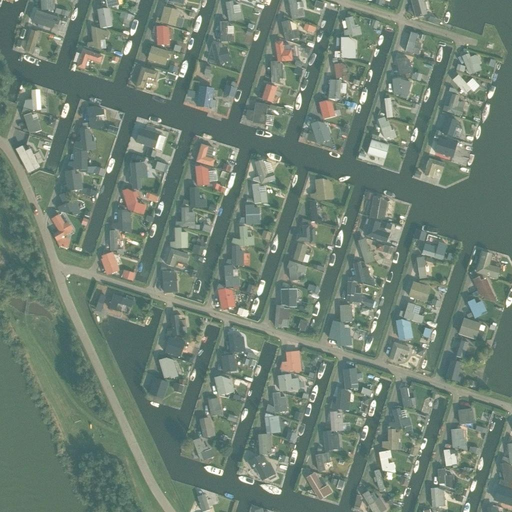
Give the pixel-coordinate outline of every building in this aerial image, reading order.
[(40,0),(41,11),(55,10),(54,0),(40,0)] [(117,0),(105,0),(107,8),(119,5),(117,0)] [(290,0),(288,1),(292,20),(299,19),(297,9),(303,7),(302,2),(296,3),(295,0),(290,0)] [(410,0),(415,17),(427,14),(423,0),(410,0)] [(225,3),(228,22),(242,19),(241,12),(235,13),(233,1),(225,3)] [(180,11),(164,7),(160,22),(176,26),(180,11)] [(109,9),(97,10),(101,29),(112,27),(109,9)] [(41,13),(35,13),(35,28),(47,28),(46,17),(41,17),(41,13)] [(349,38),(361,35),(360,27),(355,28),(352,17),(345,19),(348,30),(344,31),(344,37),(349,35),(349,38)] [(281,23),(285,41),(293,40),(298,38),(296,24),(290,22),(289,21),(281,23)] [(219,22),(220,42),(234,42),(233,34),(227,34),(227,27),(228,26),(228,22),(219,22)] [(157,45),(169,45),(169,33),(170,33),(169,28),(162,26),(162,27),(156,27),(154,27),(152,33),(157,33),(157,45)] [(87,43),(86,46),(101,50),(100,40),(106,40),(109,32),(91,27),(93,42),(87,43)] [(39,33),(31,30),(24,52),(33,55),(39,33)] [(418,34),(411,32),(405,52),(412,54),(413,53),(418,55),(421,44),(416,42),(418,34)] [(348,38),(341,38),(341,52),(335,52),(335,58),(348,58),(348,51),(354,51),(354,44),(348,44),(348,38)] [(278,62),(278,63),(292,60),(290,45),(283,46),(283,41),(275,42),(277,62),(278,62)] [(219,44),(211,46),(216,65),(230,61),(227,47),(220,48),(219,44)] [(147,60),(165,66),(170,52),(151,47),(147,60)] [(101,64),(103,56),(83,49),(76,68),(84,70),(88,60),(101,64)] [(470,75),(481,71),(478,63),(473,65),(469,54),(462,56),(470,75)] [(403,58),(396,60),(400,76),(412,73),(410,65),(405,66),(403,58)] [(278,63),(277,62),(270,62),(271,83),(279,83),(279,80),(283,80),(282,63),(278,64),(278,63)] [(341,64),(334,65),(336,79),(342,78),(343,81),(348,82),(346,66),(341,64)] [(141,67),(135,88),(144,90),(148,78),(155,80),(158,72),(141,67)] [(471,89),(458,75),(453,80),(465,94),(471,89)] [(400,78),(393,79),(394,95),(402,95),(401,88),(408,91),(411,83),(400,79),(400,78)] [(341,81),(330,80),(328,99),(340,100),(341,81)] [(259,96),(257,101),(257,102),(263,102),(263,103),(276,103),(277,92),(276,91),(276,85),(271,85),(271,83),(263,83),(264,96),(259,96)] [(214,88),(199,86),(196,107),(209,109),(211,98),(213,99),(214,88)] [(25,101),(23,108),(33,111),(41,110),(40,90),(31,90),(32,100),(25,101)] [(459,96),(452,94),(448,107),(444,106),(442,111),(461,116),(465,103),(458,101),(459,96)] [(390,98),(384,99),(386,118),(393,118),(390,98)] [(326,101),(319,103),(323,120),(335,117),(332,103),(326,101)] [(268,105),(255,103),(254,111),(247,111),(246,119),(252,122),(252,123),(265,125),(268,105)] [(95,107),(87,108),(90,129),(104,127),(103,121),(96,122),(96,116),(104,115),(103,110),(95,107)] [(31,113),(24,116),(29,134),(36,133),(42,131),(38,119),(34,120),(31,113)] [(385,117),(378,119),(385,139),(390,138),(390,140),(397,137),(394,130),(390,131),(385,117)] [(448,117),(442,120),(450,138),(457,135),(448,117)] [(317,144),(330,140),(329,137),(330,135),(328,128),(326,128),(325,124),(317,121),(310,124),(314,134),(308,133),(306,141),(317,144)] [(136,150),(150,153),(153,139),(146,138),(149,127),(142,125),(136,150)] [(79,130),(81,141),(75,142),(73,146),(73,148),(82,151),(96,150),(96,142),(92,142),(91,133),(88,129),(79,130)] [(22,134),(17,138),(27,154),(33,150),(22,134)] [(442,157),(448,155),(442,139),(436,141),(442,157)] [(367,154),(385,160),(389,145),(371,140),(367,154)] [(209,146),(201,144),(196,162),(213,167),(215,160),(205,157),(209,146)] [(75,163),(69,162),(67,168),(73,170),(87,170),(85,154),(83,154),(83,152),(74,149),(75,163)] [(429,158),(424,175),(432,178),(435,169),(443,171),(445,163),(429,158)] [(263,160),(254,163),(261,185),(275,180),(273,172),(267,174),(263,160)] [(140,163),(130,163),(132,176),(130,178),(130,183),(132,185),(133,189),(141,189),(140,179),(147,178),(146,166),(144,163),(140,163)] [(202,166),(195,167),(197,187),(210,185),(208,170),(202,166)] [(61,186),(60,193),(83,190),(81,174),(75,174),(75,170),(65,172),(66,185),(61,186)] [(323,179),(315,180),(316,192),(314,194),(310,195),(310,198),(318,201),(334,199),(332,183),(323,179)] [(259,184),(252,185),(254,204),(268,202),(267,193),(260,193),(259,184)] [(199,188),(190,188),(190,209),(206,208),(206,199),(199,200),(199,188)] [(132,191),(127,189),(122,191),(128,210),(143,215),(146,206),(138,203),(136,198),(139,197),(137,192),(133,192),(132,191)] [(66,193),(59,195),(63,205),(57,208),(59,212),(66,213),(67,214),(72,212),(73,216),(81,213),(76,200),(70,203),(66,193)] [(382,198),(373,197),(369,218),(378,220),(385,217),(387,203),(382,198)] [(316,202),(309,203),(311,222),(318,222),(316,202)] [(254,205),(245,205),(246,218),(241,219),(239,223),(247,225),(260,225),(259,208),(254,208),(254,205)] [(189,208),(181,208),(181,222),(175,222),(175,227),(195,227),(195,213),(189,213),(189,208)] [(125,210),(118,211),(118,223),(112,224),(111,228),(131,234),(131,213),(125,210)] [(65,224),(59,214),(51,219),(59,231),(53,235),(59,246),(68,249),(70,240),(65,239),(64,237),(71,233),(70,232),(73,230),(68,222),(65,224)] [(374,222),(366,224),(369,240),(383,238),(381,227),(375,228),(374,222)] [(315,244),(315,227),(310,228),(310,226),(303,226),(303,234),(296,234),(296,241),(303,242),(309,242),(309,244),(315,244)] [(248,237),(247,227),(239,227),(240,240),(233,239),(232,242),(231,244),(241,247),(254,246),(254,237),(248,237)] [(181,228),(174,228),(175,242),(170,242),(170,248),(175,249),(188,248),(188,233),(181,233),(181,228)] [(117,231),(110,231),(110,251),(118,251),(117,239),(120,239),(120,235),(117,235),(117,231)] [(358,241),(365,265),(375,262),(371,251),(370,252),(365,239),(358,241)] [(308,247),(298,244),(293,260),(303,262),(307,263),(310,256),(305,255),(308,247)] [(240,246),(232,246),(231,260),(227,260),(226,263),(231,265),(231,266),(244,266),(244,251),(240,251),(240,246)] [(445,252),(424,247),(421,255),(443,261),(445,252)] [(189,255),(171,249),(166,264),(173,267),(176,260),(186,263),(189,255)] [(492,254),(482,251),(476,273),(498,279),(501,268),(489,265),(492,254)] [(119,271),(113,252),(101,256),(102,259),(101,259),(107,276),(119,271)] [(424,257),(416,258),(419,279),(427,278),(424,257)] [(295,263),(289,261),(287,268),(289,269),(290,281),(303,280),(306,267),(295,263)] [(361,262),(353,264),(355,276),(350,278),(350,281),(357,282),(357,284),(364,282),(364,283),(374,286),(373,279),(370,280),(368,268),(362,269),(361,262)] [(232,266),(224,267),(226,288),(233,287),(233,290),(239,291),(238,287),(239,286),(239,277),(233,278),(232,266)] [(169,271),(162,272),(163,294),(177,293),(176,273),(169,271)] [(496,301),(486,278),(481,281),(479,276),(472,280),(478,291),(472,294),(473,296),(476,297),(480,295),(481,298),(483,297),(484,299),(496,303),(496,301)] [(355,283),(347,282),(346,302),(361,303),(361,295),(354,294),(355,283)] [(431,288),(413,282),(408,297),(426,303),(431,288)] [(217,290),(221,310),(235,307),(232,291),(224,288),(217,290)] [(297,289),(281,290),(281,305),(284,305),(289,307),(297,307),(296,299),(298,299),(297,289)] [(134,301),(113,295),(108,309),(115,311),(118,303),(132,308),(134,301)] [(481,314),(487,312),(482,301),(476,303),(474,299),(472,300),(471,298),(467,299),(468,302),(467,302),(472,312),(466,315),(467,317),(470,318),(474,316),(475,318),(481,315),(481,314)] [(415,305),(408,303),(403,318),(422,324),(424,317),(412,313),(415,305)] [(284,306),(276,306),(274,327),(282,328),(283,327),(288,328),(290,309),(284,309),(284,306)] [(351,306),(340,306),(340,323),(352,322),(351,306)] [(179,327),(178,315),(170,316),(172,329),(167,329),(167,334),(173,334),(173,336),(187,335),(186,327),(179,327)] [(469,337),(466,318),(459,319),(462,338),(469,337)] [(402,320),(395,321),(399,341),(413,338),(410,323),(402,320)] [(336,341),(337,347),(352,346),(351,337),(344,337),(344,326),(335,326),(336,330),(331,329),(328,339),(336,341)] [(232,354),(245,352),(243,337),(237,338),(236,334),(228,335),(230,354),(232,354)] [(171,336),(164,338),(169,356),(176,355),(171,336)] [(459,338),(452,340),(459,360),(466,358),(459,338)] [(409,348),(394,343),(388,359),(397,362),(400,353),(407,355),(409,348)] [(232,355),(232,354),(230,354),(223,351),(224,356),(221,356),(223,373),(236,371),(234,355),(232,355)] [(280,370),(289,372),(294,371),(294,372),(301,372),(299,351),(285,353),(286,362),(281,362),(279,370),(280,370)] [(167,359),(159,361),(164,378),(171,376),(167,359)] [(462,363),(450,360),(445,379),(457,382),(462,363)] [(355,369),(343,370),(345,389),(357,388),(355,369)] [(289,372),(280,370),(281,375),(278,375),(280,392),(292,391),(290,374),(289,374),(289,372)] [(221,376),(215,378),(219,396),(225,395),(221,376)] [(168,395),(161,377),(154,379),(162,397),(168,395)] [(407,388),(399,389),(403,409),(417,406),(416,398),(409,399),(407,388)] [(345,390),(337,389),(336,404),(332,404),(331,410),(349,411),(350,393),(345,390)] [(280,398),(280,393),(272,393),(274,408),(268,404),(266,411),(275,414),(275,413),(288,412),(286,397),(280,398)] [(219,398),(208,400),(211,416),(222,414),(219,398)] [(402,420),(399,408),(392,410),(395,422),(389,423),(390,427),(397,429),(404,428),(405,429),(412,432),(409,418),(402,420)] [(472,409),(458,410),(459,425),(473,423),(472,409)] [(337,414),(337,412),(329,413),(331,432),(343,431),(342,413),(337,414)] [(266,414),(265,418),(267,434),(279,433),(277,417),(266,414)] [(210,417),(199,419),(203,438),(215,436),(214,428),(212,428),(210,417)] [(463,429),(451,430),(452,448),(459,447),(459,449),(467,451),(466,439),(464,439),(463,429)] [(388,442),(382,442),(381,448),(389,450),(401,450),(401,442),(400,442),(400,433),(395,433),(395,430),(388,430),(388,442)] [(330,431),(323,432),(325,451),(340,449),(338,435),(331,436),(330,431)] [(270,434),(258,435),(259,455),(272,454),(270,434)] [(200,438),(193,441),(200,462),(214,457),(211,449),(208,450),(207,447),(204,448),(203,446),(205,445),(203,441),(201,441),(200,438)] [(505,463),(506,463),(507,464),(510,464),(511,464),(511,443),(507,444),(509,459),(503,457),(501,461),(501,462),(505,463)] [(390,450),(379,452),(382,471),(396,473),(394,462),(388,463),(388,459),(392,459),(390,450)] [(449,450),(443,451),(446,467),(452,466),(452,468),(457,468),(455,456),(458,456),(457,453),(450,454),(449,450)] [(329,453),(315,455),(318,472),(325,471),(324,463),(330,462),(329,453)] [(260,458),(259,455),(247,461),(251,470),(255,468),(261,481),(275,474),(270,462),(268,464),(264,456),(260,458)] [(505,463),(500,464),(504,480),(503,481),(500,480),(499,484),(511,488),(511,466),(507,464),(506,463),(505,463)] [(445,469),(437,470),(438,484),(445,484),(445,486),(454,490),(453,475),(446,476),(445,469)] [(379,490),(385,489),(379,470),(374,471),(379,490)] [(315,473),(306,478),(320,501),(332,493),(328,485),(324,488),(315,473)] [(501,486),(493,488),(497,507),(510,504),(508,495),(504,496),(501,486)] [(438,488),(431,489),(432,508),(445,507),(444,491),(438,488)] [(368,491),(362,495),(372,511),(382,511),(387,509),(380,497),(376,499),(373,493),(370,495),(368,491)] [(202,511),(203,511),(210,510),(205,494),(197,497),(202,511)]
